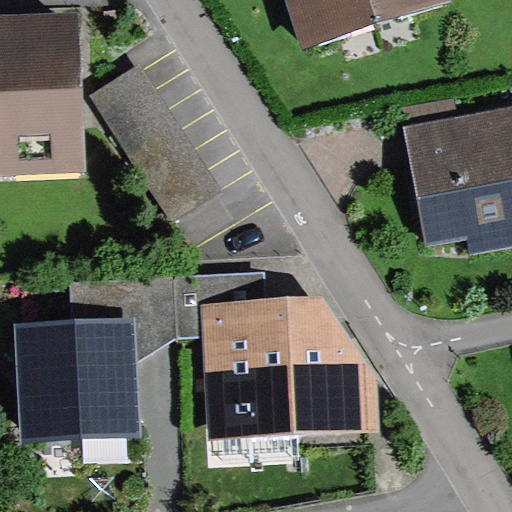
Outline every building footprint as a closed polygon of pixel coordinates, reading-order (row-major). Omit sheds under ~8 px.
[(290,0),(307,49),(442,5),(440,0),(290,0)] [(0,170),(79,167),(74,32),(0,35),(0,170)] [(210,181),(131,57),(91,83),(171,206),(210,181)] [(475,234),(473,225),(511,217),(511,115),(470,123),(476,152),(414,164),(429,243),(475,234)] [(362,381),(354,369),(343,369),(342,352),(317,316),(215,321),(221,428),(364,421),(362,381)] [(30,438),(130,433),(125,333),(25,338),(30,438)]
